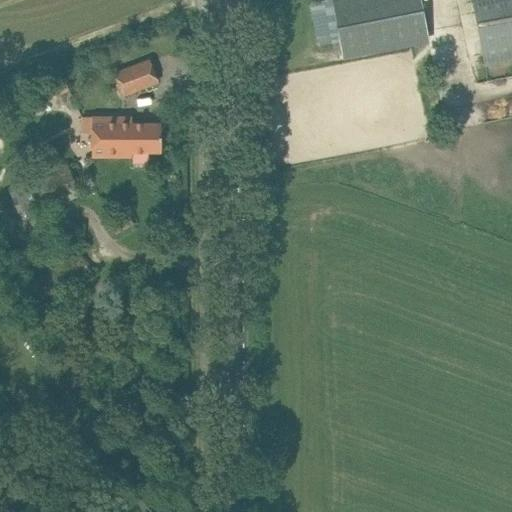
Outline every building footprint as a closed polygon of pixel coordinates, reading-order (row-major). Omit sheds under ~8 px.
[(427,38),(426,32),(419,0),(331,0),(342,55),(427,38)] [(511,59),(511,0),(472,0),(485,65),(511,59)] [(157,81),(149,60),(115,74),(123,94),(157,81)] [(43,100),(68,91),(62,74),(37,83),(43,100)] [(91,116),(81,117),(81,134),(91,134),(91,156),(111,156),(131,156),(131,152),(160,152),(160,123),(131,123),(131,116),(91,116)] [(10,190),(22,218),(80,194),(69,166),(10,190)] [(115,235),(133,225),(124,210),(106,220),(115,235)] [(80,253),(18,290),(31,313),(92,275),(80,253)] [(142,511),(148,511),(156,504),(138,485),(127,495),(142,511)]
